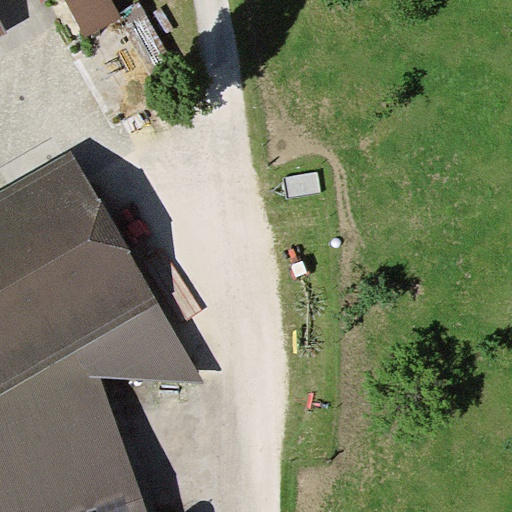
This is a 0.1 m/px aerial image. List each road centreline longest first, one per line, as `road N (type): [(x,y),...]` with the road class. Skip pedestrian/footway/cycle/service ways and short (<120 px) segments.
road 1 (track): [(216,139),(258,511)]
road 2 (track): [(0,170),(216,139),(202,0)]
